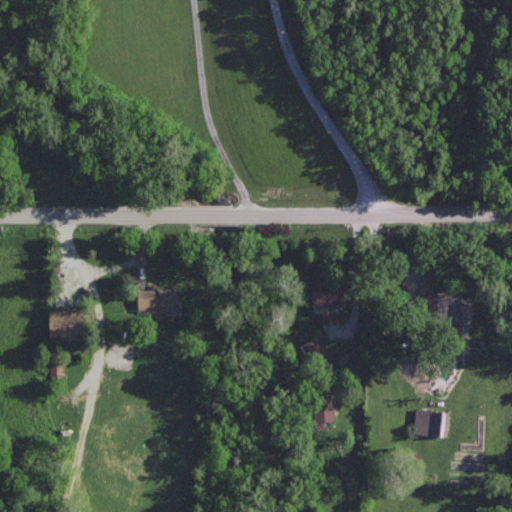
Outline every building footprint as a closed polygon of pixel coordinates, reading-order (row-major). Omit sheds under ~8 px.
[(313,305),(344,306),(345,285),(313,284),(313,305)] [(138,288),(138,310),(150,310),(149,317),(162,318),(163,311),(179,312),(180,288),(138,288)] [(457,320),(460,296),(429,291),(426,315),(457,320)] [(83,308),(50,308),(49,337),(83,338),(83,308)] [(310,364),(328,357),(321,336),(303,343),(310,364)] [(314,421),(334,420),(333,390),(314,390),(314,421)] [(448,435),(449,410),(415,409),(414,433),(448,435)]
